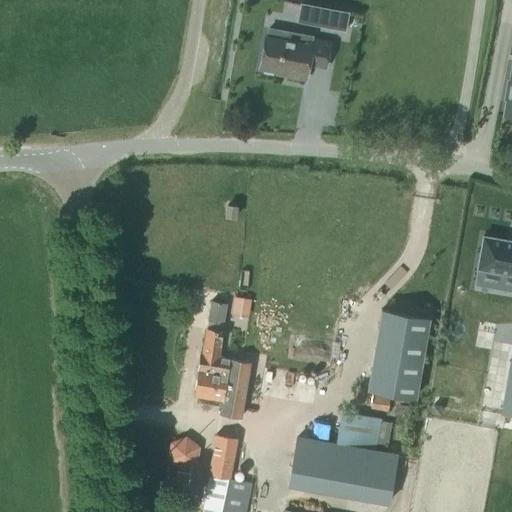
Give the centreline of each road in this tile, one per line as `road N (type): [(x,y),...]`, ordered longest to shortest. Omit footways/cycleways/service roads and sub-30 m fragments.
road 1 (unclassified): [(511,177),(300,150),(141,148),(70,158)]
road 2 (unclassified): [(105,511),(70,158)]
road 3 (track): [(141,148),(167,119),(186,73),(199,0)]
